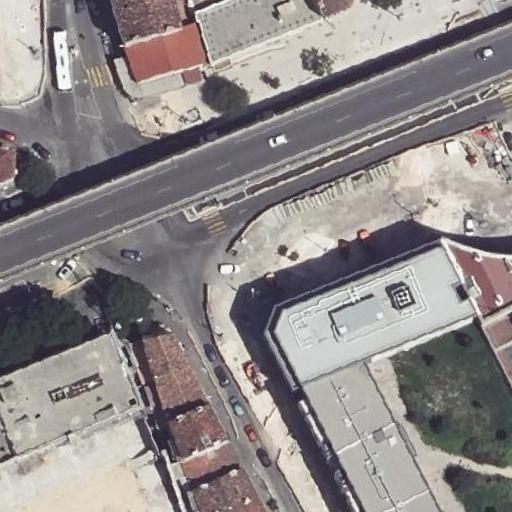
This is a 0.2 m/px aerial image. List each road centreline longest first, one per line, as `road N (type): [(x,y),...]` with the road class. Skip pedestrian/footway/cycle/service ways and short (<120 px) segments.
road 1 (motorway): [(511,53),(0,256)]
road 2 (tertiary): [(496,11),(108,173)]
road 3 (tertiary): [(177,241),(511,108)]
road 4 (tertiary): [(323,511),(177,241)]
road 5 (tertiary): [(10,0),(19,41),(64,138),(108,173)]
road 6 (tertiary): [(0,311),(177,241)]
road 7 (tertiary): [(108,173),(109,138),(65,0)]
